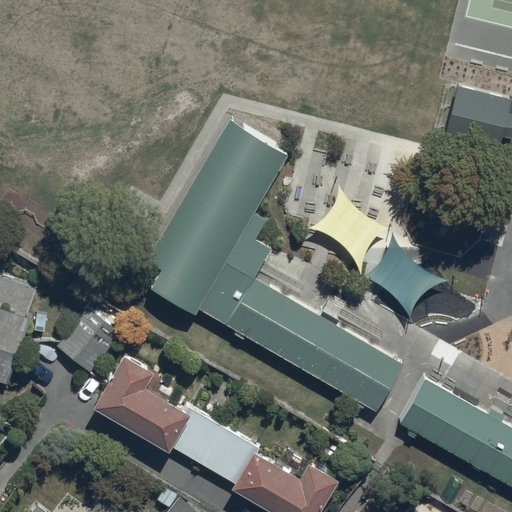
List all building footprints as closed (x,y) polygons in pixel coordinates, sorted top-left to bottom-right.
[(510,91),(459,78),(447,121),(501,135),(502,127),(511,130),(511,129),(511,106),(507,105),(510,91)] [(288,140),(230,109),(140,266),(197,299),(199,296),(377,400),(404,354),(254,267),(270,236),(254,227),(266,204),(256,200),(288,140)] [(511,249),(495,245),(480,306),(511,313),(511,249)] [(57,336),(88,362),(119,323),(89,298),(57,336)] [(0,300),(0,371),(7,374),(29,311),(0,300)] [(121,339),(92,393),(299,511),(308,511),(337,463),(307,446),(304,451),(289,442),(283,453),(143,373),(152,357),(121,339)] [(424,370),(400,412),(410,417),(406,425),(412,428),(416,422),(511,474),(511,420),(502,415),(506,409),(493,402),(490,407),(424,370)] [(168,501),(159,511),(208,511),(166,478),(155,491),(168,501)] [(139,511),(106,486),(85,511),(56,511),(35,495),(21,511),(139,511)] [(445,511),(443,509),(439,511),(437,511),(418,491),(395,511),(445,511)]
